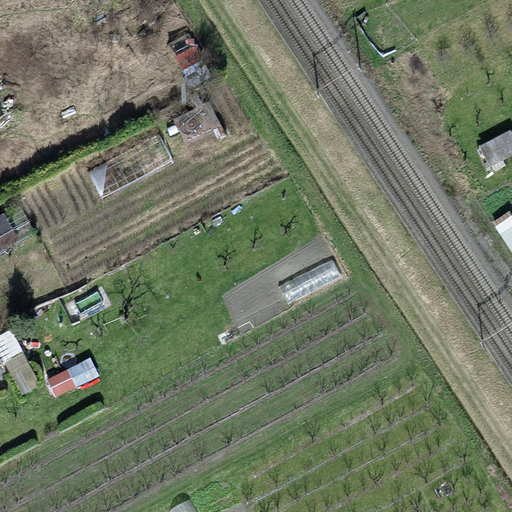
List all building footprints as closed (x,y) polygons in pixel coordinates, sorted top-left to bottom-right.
[(193,84),(210,75),(196,47),(179,56),(193,84)] [(219,125),(208,103),(177,120),(188,142),(219,125)] [(511,152),(511,137),(509,132),(483,146),(492,163),(511,152)] [(511,217),(509,213),(495,223),(511,248),(511,217)] [(0,247),(16,239),(4,216),(0,217),(0,247)] [(97,375),(90,360),(50,379),(58,395),(97,375)]
